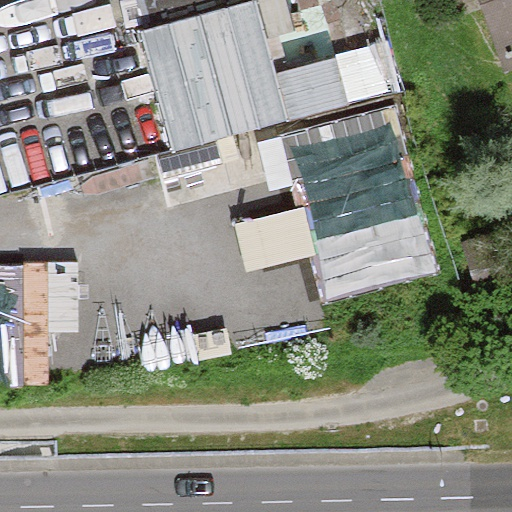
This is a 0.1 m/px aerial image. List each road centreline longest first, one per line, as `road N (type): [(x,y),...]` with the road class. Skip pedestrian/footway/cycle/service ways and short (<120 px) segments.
road 1 (unclassified): [(511,369),(334,414),(0,426)]
road 2 (tertiary): [(0,507),(511,497)]
